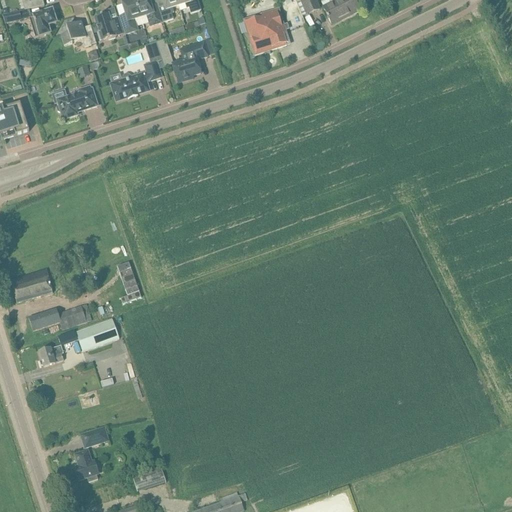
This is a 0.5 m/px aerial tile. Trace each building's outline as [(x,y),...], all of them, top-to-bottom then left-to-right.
[(21,0),(25,11),(44,7),(42,0),(43,0),(21,0)] [(141,20),(134,0),(131,1),(130,0),(127,0),(125,2),(125,3),(122,4),(125,15),(119,17),(125,37),(139,32),(135,22),(141,20)] [(134,0),(141,20),(146,19),(149,28),(163,24),(157,5),(151,7),(148,0),(134,0)] [(162,0),(163,3),(157,5),(163,24),(173,20),(172,14),(174,14),(172,9),(179,7),(176,0),(162,0)] [(176,0),(179,7),(185,5),(186,10),(189,9),(191,15),(201,11),(197,0),(176,0)] [(315,0),(300,0),(307,16),(320,11),(315,0)] [(354,0),(329,0),(331,4),(323,8),(328,18),(327,19),(328,20),(329,20),(331,25),(340,21),(339,20),(348,16),(349,18),(360,12),(354,0)] [(286,34),(278,10),(244,22),(255,56),(286,46),(283,35),(286,34)] [(53,15),(52,11),(33,17),(33,18),(29,19),(35,39),(50,35),(48,27),(56,24),(55,20),(57,20),(55,14),(53,15)] [(21,22),(19,13),(3,17),(5,26),(21,22)] [(122,34),(117,19),(110,22),(108,15),(102,17),(101,15),(96,17),(96,18),(94,19),(99,34),(97,34),(100,41),(101,41),(102,42),(108,40),(108,41),(115,39),(115,38),(115,37),(122,34)] [(86,38),(82,25),(78,27),(77,25),(66,28),(68,34),(61,37),(64,48),(72,45),(72,44),(82,40),(85,48),(91,46),(89,37),(86,38)] [(123,82),(111,86),(117,102),(128,98),(128,100),(138,97),(137,95),(148,92),(145,82),(149,80),(150,82),(161,78),(158,70),(164,68),(156,43),(151,45),(154,54),(148,56),(151,65),(145,67),(147,75),(144,77),(143,75),(131,79),(131,78),(130,76),(128,75),(125,75),(124,76),(123,78),(123,81),(123,82)] [(208,57),(204,44),(180,51),(184,62),(172,66),(178,84),(188,81),(187,79),(201,74),(197,61),(208,57)] [(91,53),(89,57),(90,63),(99,60),(96,51),(91,53)] [(51,96),(55,106),(58,105),(58,106),(57,107),(56,109),(58,113),(60,114),(61,113),(62,118),(64,118),(65,120),(78,116),(76,112),(83,110),(84,112),(98,107),(92,90),(91,90),(90,88),(79,92),(80,94),(66,98),(64,92),(51,96)] [(20,105),(0,111),(0,136),(0,137),(2,141),(29,133),(20,105)] [(129,267),(118,271),(128,301),(121,303),(123,309),(141,302),(129,267)] [(53,296),(47,273),(11,282),(17,304),(53,296)] [(87,291),(84,283),(68,288),(70,295),(87,291)] [(91,322),(86,306),(58,315),(56,310),(29,319),(33,332),(60,324),(62,331),(91,322)] [(112,321),(76,334),(83,352),(118,339),(112,321)] [(39,353),(44,368),(56,364),(63,361),(62,356),(64,355),(61,347),(51,350),(51,349),(39,353)] [(109,443),(105,429),(80,436),(85,450),(109,443)] [(91,464),(87,452),(75,456),(79,468),(76,469),(77,471),(75,472),(78,481),(87,479),(88,483),(97,480),(96,476),(97,475),(93,463),(91,464)] [(136,492),(166,485),(162,468),(132,476),(136,492)] [(197,511),(244,511),(242,504),(248,501),(246,495),(197,511)]
